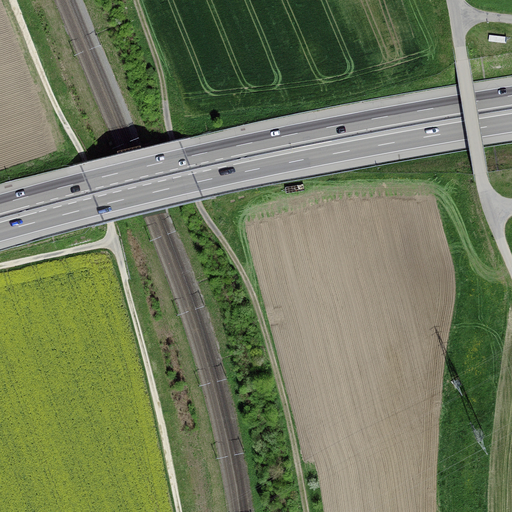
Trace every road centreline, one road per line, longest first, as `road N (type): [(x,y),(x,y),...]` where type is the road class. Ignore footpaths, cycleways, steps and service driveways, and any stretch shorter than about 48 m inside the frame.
road 1 (track): [(306,511),(258,309),(199,205),(135,0)]
road 2 (motorway): [(511,95),(288,134),(0,204)]
road 3 (motorway): [(0,231),(244,171),(511,122)]
road 4 (track): [(179,511),(114,241)]
road 5 (track): [(114,241),(13,0)]
road 6 (unclassified): [(452,0),(490,215)]
